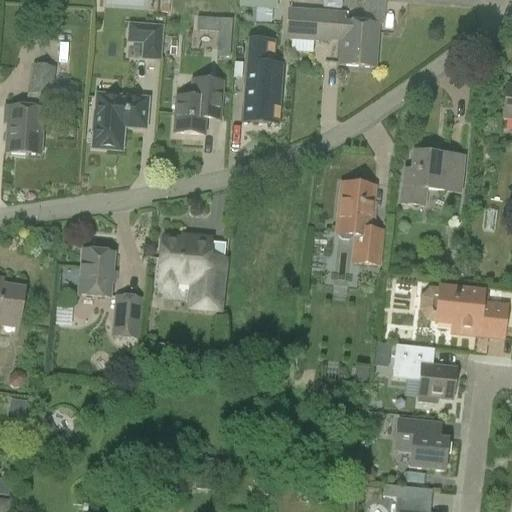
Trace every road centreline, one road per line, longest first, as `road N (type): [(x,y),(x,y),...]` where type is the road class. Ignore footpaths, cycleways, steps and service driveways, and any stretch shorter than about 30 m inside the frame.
road 1 (residential): [(0,218),(275,165),(344,133),(511,14)]
road 2 (residential): [(511,377),(484,374),(469,511)]
